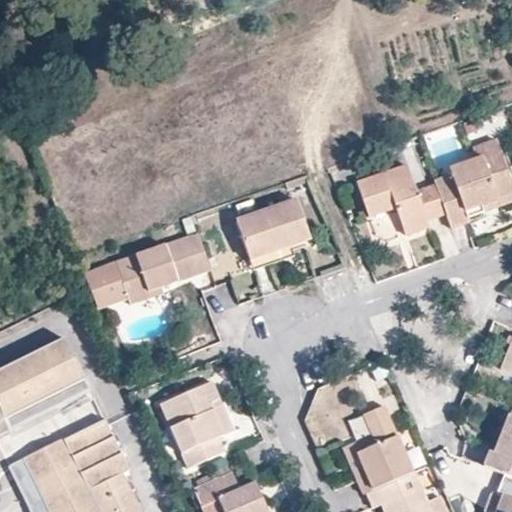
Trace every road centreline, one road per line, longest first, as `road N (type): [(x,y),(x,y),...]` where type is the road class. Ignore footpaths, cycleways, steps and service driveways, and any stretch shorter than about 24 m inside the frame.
road 1 (residential): [(508,251),(444,404),(413,396),(373,300)]
road 2 (residential): [(373,300),(308,329),(288,355),(288,426),(327,511)]
road 3 (residential): [(508,251),(373,300)]
